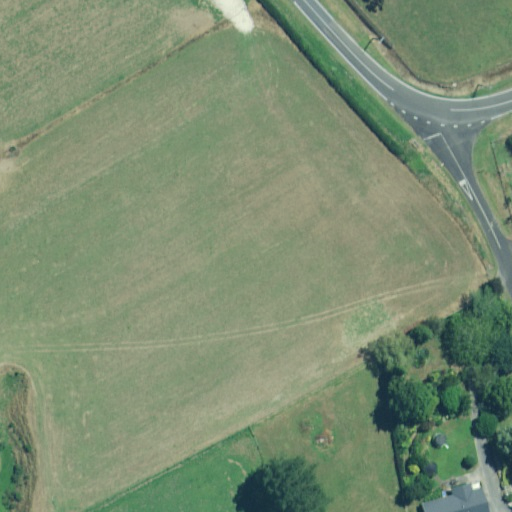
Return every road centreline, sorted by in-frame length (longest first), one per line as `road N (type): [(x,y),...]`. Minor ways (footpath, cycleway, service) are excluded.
road 1 (unclassified): [(511,288),(497,240),(441,133),(441,109)]
road 2 (unclassified): [(441,109),(405,98),(303,0)]
